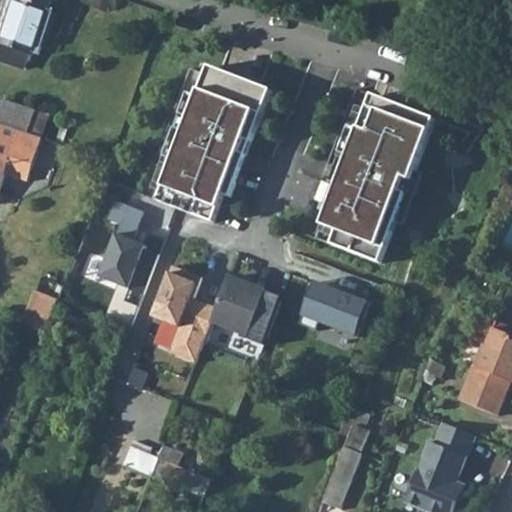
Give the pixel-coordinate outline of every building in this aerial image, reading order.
[(33,56),(53,0),(13,0),(0,38),(0,43),(2,44),(30,55),(33,56)] [(92,0),(90,6),(105,12),(109,0),(92,0)] [(191,68),(144,196),(178,209),(216,224),(227,195),(234,198),(239,183),(232,181),(242,154),(249,156),(271,99),(191,68)] [(382,264),(434,129),(355,98),(303,234),(382,264)] [(0,126),(37,142),(47,117),(3,100),(0,106),(0,126)] [(0,190),(5,174),(12,154),(32,166),(40,143),(37,142),(0,126),(0,190)] [(5,174),(26,181),(32,166),(12,154),(5,174)] [(144,215),(116,204),(107,227),(119,232),(101,278),(142,294),(158,252),(134,242),(144,215)] [(172,354),(197,364),(214,322),(219,310),(197,301),(206,279),(174,267),(154,317),(182,328),(172,354)] [(282,301),(253,289),(254,287),(232,278),(219,310),(214,322),(264,344),(282,301)] [(368,303),(317,284),(303,320),(355,339),(368,303)] [(62,296),(40,287),(26,322),(30,324),(42,331),(43,332),(48,333),(62,296)] [(77,304),(71,318),(99,329),(106,315),(77,304)] [(64,332),(93,344),(99,329),(71,318),(64,332)] [(490,400),(502,378),(511,359),(511,337),(492,329),(485,346),(483,345),(474,366),(472,364),(462,389),(489,403),(490,400)] [(508,379),(511,380),(511,359),(502,378),(490,400),(489,403),(486,408),(497,413),(503,398),(500,397),(508,379)] [(486,408),(489,403),(462,389),(459,398),(486,408)] [(360,410),(353,428),(363,430),(370,414),(360,410)] [(459,479),(478,434),(443,419),(433,442),(428,440),(403,501),(429,511),(455,511),(457,508),(453,493),(459,479)] [(339,510),(372,433),(363,430),(353,428),(329,486),(324,499),(322,502),(339,510)] [(159,459),(179,467),(184,453),(164,446),(160,457),(159,459)] [(135,447),(125,468),(151,478),(159,459),(160,457),(135,447)] [(151,478),(205,499),(206,497),(211,485),(213,480),(179,467),(159,459),(151,478)] [(457,508),(468,483),(459,479),(453,493),(457,508)]
